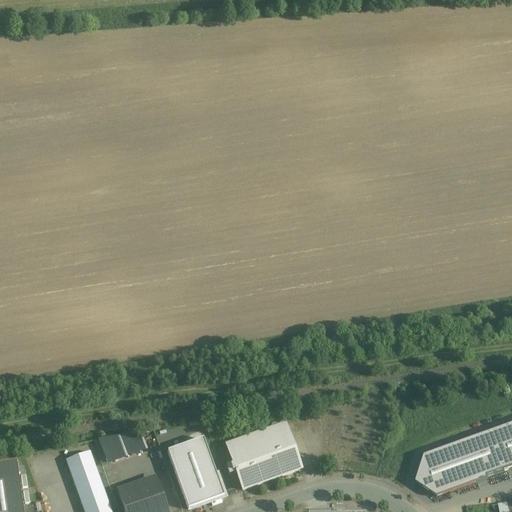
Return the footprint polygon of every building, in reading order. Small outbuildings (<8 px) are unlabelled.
[(511,426),(491,434),(504,472),(511,469),(511,426)] [(99,441),(108,466),(147,452),(138,428),(99,441)] [(286,433),(229,453),(234,467),(227,469),(229,477),(236,474),(243,492),(300,471),(286,433)] [(491,434),(424,458),(416,485),(437,499),(488,481),(487,478),(504,472),(491,434)] [(204,440),(167,453),(188,511),(225,498),(204,440)] [(110,511),(90,453),(66,462),(83,511),(110,511)] [(16,464),(0,465),(0,511),(23,511),(23,508),(16,464)] [(167,511),(156,480),(118,494),(124,511),(167,511)] [(500,511),(507,511),(511,511),(511,509),(511,502),(499,504),(500,511)]
